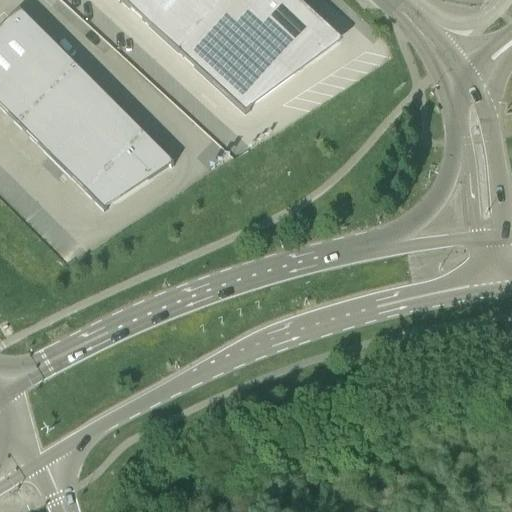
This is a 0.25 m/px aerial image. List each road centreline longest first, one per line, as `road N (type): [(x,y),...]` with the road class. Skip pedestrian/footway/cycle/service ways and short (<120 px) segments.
road 1 (secondary): [(42,460),(186,382),(297,337),(494,290)]
road 2 (secondary): [(354,256),(175,308),(2,398)]
road 3 (secondary): [(462,148),(424,218),(354,256)]
road 4 (tertiary): [(502,235),(492,137),(469,90)]
road 5 (secondary): [(476,237),(354,256)]
